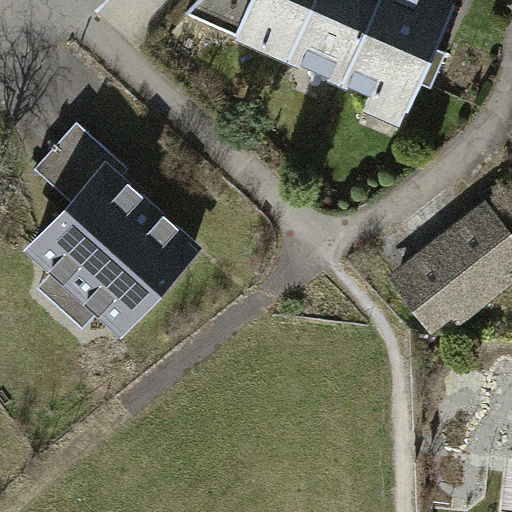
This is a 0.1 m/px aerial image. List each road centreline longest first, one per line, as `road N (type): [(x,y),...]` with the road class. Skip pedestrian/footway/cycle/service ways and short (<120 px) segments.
road 1 (residential): [(511,81),(498,125),(125,415)]
road 2 (track): [(125,415),(12,511)]
